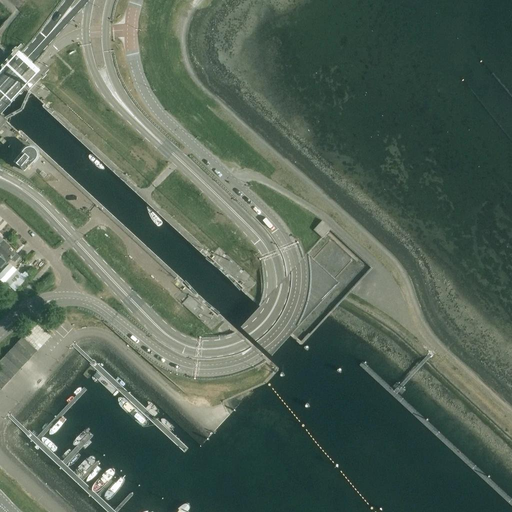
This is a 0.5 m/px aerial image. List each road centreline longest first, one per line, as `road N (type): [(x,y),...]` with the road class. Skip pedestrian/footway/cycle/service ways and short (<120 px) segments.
road 1 (tertiary): [(68,298),(103,313),(160,361),(207,372),(240,367),(272,342),(293,291),(294,267),(276,230),(144,97),(127,31),(135,0)]
road 2 (primary): [(23,190),(171,339),(204,349),(232,345),(267,316),(276,275),(258,236),(182,161)]
road 3 (residential): [(0,413),(67,342),(103,333),(207,423)]
road 4 (primary): [(91,0),(86,45),(102,89),(182,161)]
road 5 (primary): [(182,161),(120,95),(107,57),(111,0)]
